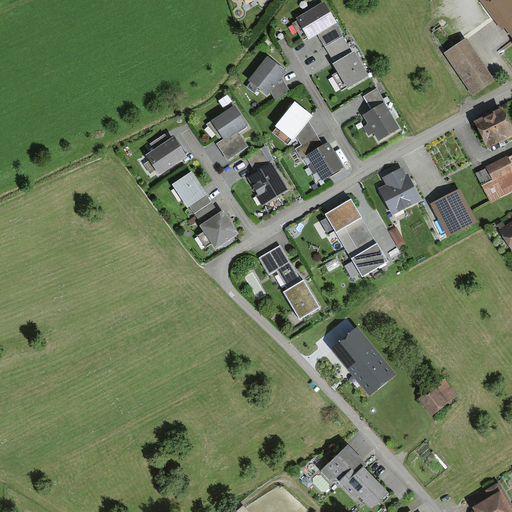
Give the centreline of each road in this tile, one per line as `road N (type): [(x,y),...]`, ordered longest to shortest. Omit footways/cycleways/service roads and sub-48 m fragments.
road 1 (residential): [(436,511),(226,288),(224,259),(253,238)]
road 2 (residential): [(361,171),(511,90)]
road 3 (residential): [(280,41),(361,171)]
road 4 (residential): [(253,238),(361,171)]
road 5 (residential): [(185,132),(253,238)]
